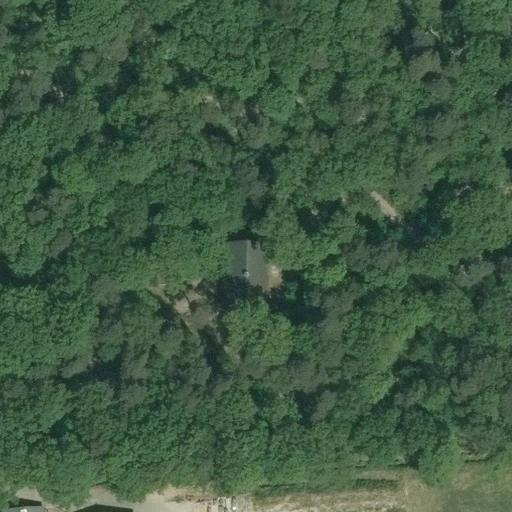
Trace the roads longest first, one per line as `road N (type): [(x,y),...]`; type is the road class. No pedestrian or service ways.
road 1 (track): [(511,270),(423,238),(384,208),(321,137),(296,123),(108,87),(0,26)]
road 2 (unknown): [(79,77),(81,234)]
